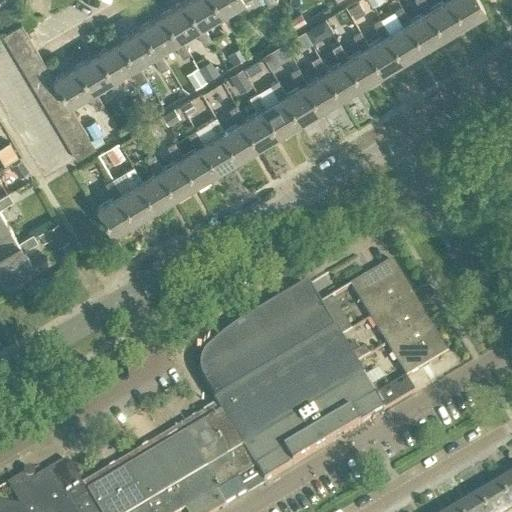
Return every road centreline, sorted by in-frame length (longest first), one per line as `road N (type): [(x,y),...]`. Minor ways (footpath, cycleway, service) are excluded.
road 1 (unclassified): [(120,303),(393,140)]
road 2 (residential): [(242,511),(511,350)]
road 3 (residential): [(0,458),(158,362),(120,303)]
road 4 (residential): [(511,341),(393,140)]
road 5 (residential): [(370,511),(511,427)]
road 6 (unclassified): [(0,376),(120,303)]
road 7 (unclassified): [(393,140),(511,69)]
